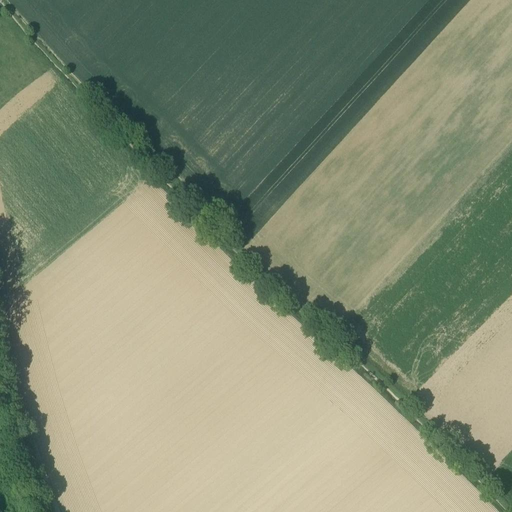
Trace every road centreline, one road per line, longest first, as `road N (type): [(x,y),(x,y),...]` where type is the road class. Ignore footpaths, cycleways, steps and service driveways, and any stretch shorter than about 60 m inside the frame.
road 1 (track): [(505,511),(211,231),(0,5)]
road 2 (track): [(0,324),(53,511)]
